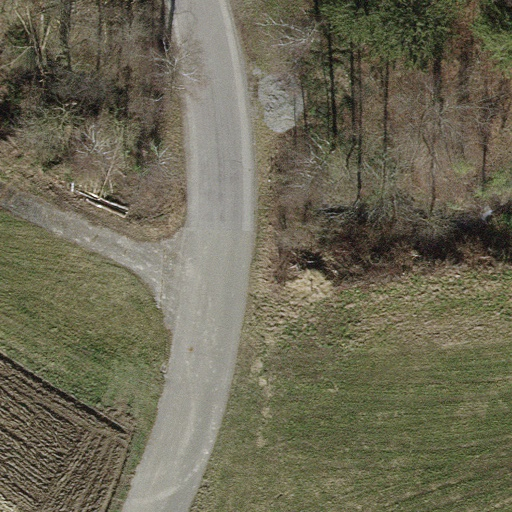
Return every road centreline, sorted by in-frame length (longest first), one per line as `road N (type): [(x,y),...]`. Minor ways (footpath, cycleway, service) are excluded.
road 1 (tertiary): [(160,511),(204,385),(225,274),(222,123),(196,0)]
road 2 (track): [(206,29),(251,34),(492,14)]
road 3 (track): [(50,222),(218,308)]
